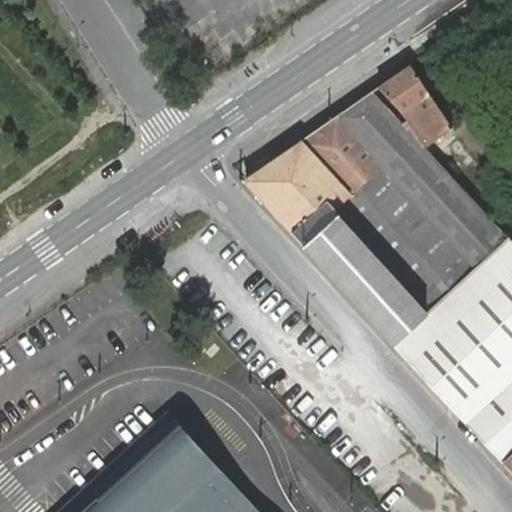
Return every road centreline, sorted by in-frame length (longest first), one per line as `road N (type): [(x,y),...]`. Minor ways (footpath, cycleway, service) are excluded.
road 1 (residential): [(187,152),(511,507)]
road 2 (secondary): [(408,0),(187,152)]
road 3 (secondary): [(187,152),(0,279)]
road 4 (unclassified): [(187,152),(160,123),(84,0)]
